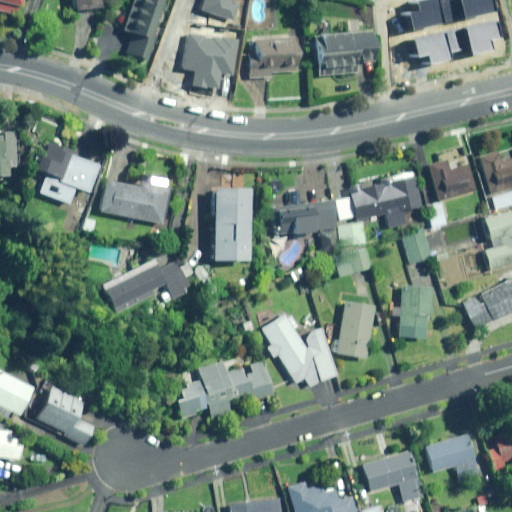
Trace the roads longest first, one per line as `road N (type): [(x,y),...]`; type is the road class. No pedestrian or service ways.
road 1 (residential): [(511,91),(339,130),(225,134),(0,66)]
road 2 (residential): [(131,460),(181,459),(511,367)]
